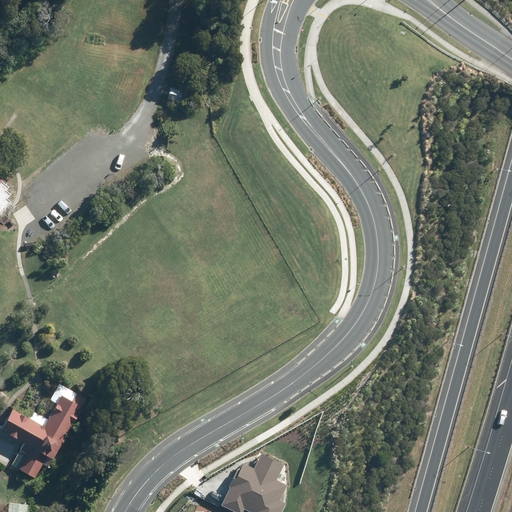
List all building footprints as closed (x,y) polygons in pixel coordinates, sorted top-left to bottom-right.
[(65,76),(44,97),(71,124),(74,120),(88,134),(112,111),(93,93),(88,98),(65,76)] [(172,89),(169,99),(180,102),(183,92),(172,89)] [(0,216),(12,202),(8,199),(12,195),(6,190),(8,187),(0,180),(0,216)] [(54,402),(41,425),(10,408),(0,426),(0,429),(21,441),(17,449),(24,453),(16,468),(32,477),(40,462),(46,465),(83,397),(74,392),(69,400),(58,394),(54,402)] [(281,511),(285,504),(279,502),(287,486),(276,481),(284,465),(262,454),(255,469),(241,462),(220,505),(234,511),(243,511),(245,510),(249,511),(281,511)] [(9,503),(8,511),(27,511),(28,505),(9,503)]
